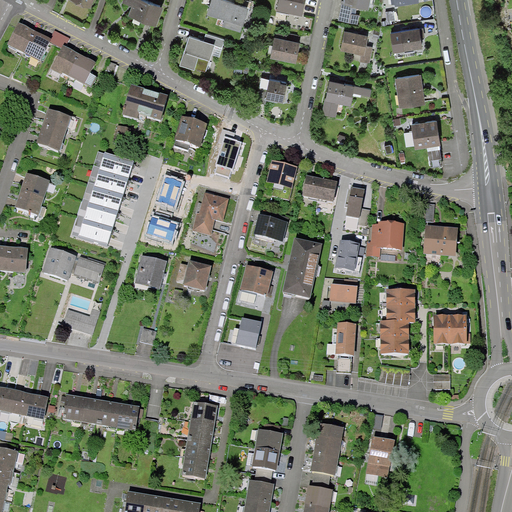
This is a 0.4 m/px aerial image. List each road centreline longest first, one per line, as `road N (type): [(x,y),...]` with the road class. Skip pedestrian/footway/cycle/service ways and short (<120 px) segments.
road 1 (residential): [(196,375),(264,125)]
road 2 (residential): [(0,345),(196,375)]
road 3 (residential): [(296,139),(425,186),(485,192)]
road 4 (primary): [(485,192),(458,0)]
road 5 (primary): [(507,368),(485,192)]
road 6 (residential): [(306,391),(464,413)]
road 7 (residential): [(326,0),(296,139)]
road 8 (residential): [(441,0),(459,130)]
road 9 (residential): [(306,391),(286,511)]
road 10 (residential): [(156,71),(264,125)]
